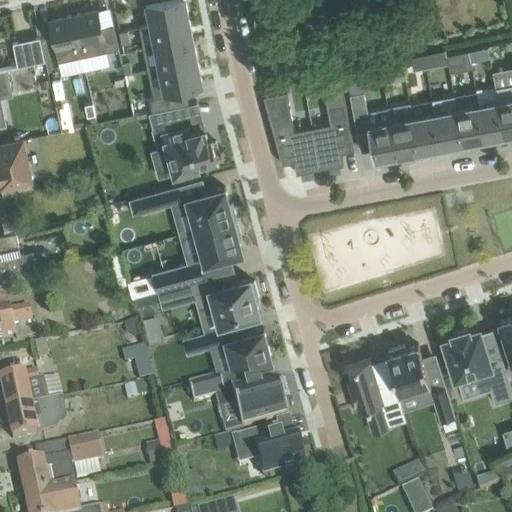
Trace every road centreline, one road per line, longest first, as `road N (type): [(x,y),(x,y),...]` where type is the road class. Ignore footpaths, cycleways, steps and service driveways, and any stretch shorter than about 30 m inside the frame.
road 1 (residential): [(277,214),(298,306),(315,321),(511,265)]
road 2 (residential): [(277,214),(511,166)]
road 3 (residential): [(227,0),(277,214)]
